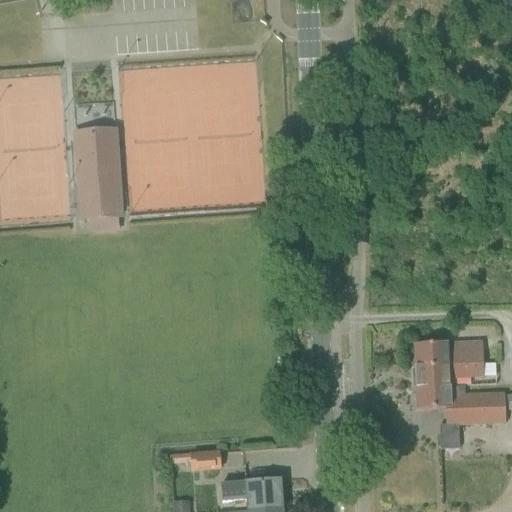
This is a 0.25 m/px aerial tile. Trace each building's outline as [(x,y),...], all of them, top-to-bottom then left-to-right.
[(115,133),(75,135),(81,223),(121,220),(115,133)] [(414,346),(415,368),(483,365),(483,350),(448,351),(448,345),(414,346)] [(415,368),(416,390),(450,388),(450,380),(484,378),(483,365),(415,368)] [(450,388),(416,390),(417,412),(445,411),(446,427),(466,426),(506,425),(505,413),(505,397),(505,396),(450,398),(450,388)] [(438,448),(455,449),(456,429),(438,428),(438,448)] [(217,454),(169,459),(170,466),(192,464),(192,472),(219,470),(218,454),(217,454)] [(248,509),(247,511),(281,511),(280,482),(246,484),(246,485),(221,487),(222,504),(234,503),(247,502),(248,509)]
